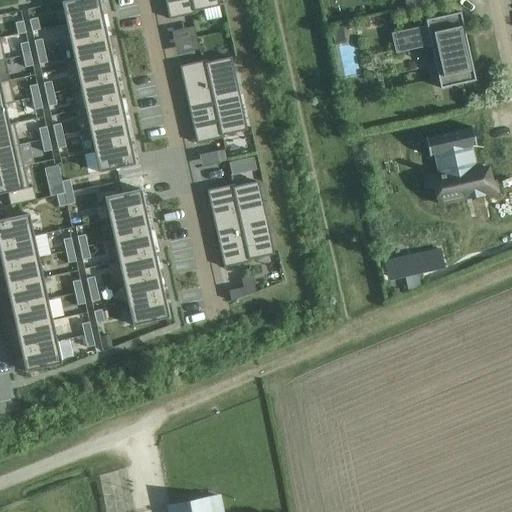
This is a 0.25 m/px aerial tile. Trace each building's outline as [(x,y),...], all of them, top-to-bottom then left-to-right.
[(99,0),(69,0),(62,2),(66,24),(103,16),(99,0)] [(218,0),(164,0),(169,19),(196,13),(196,11),(220,6),(218,0)] [(476,81),(460,12),(425,20),(426,26),(391,33),(395,53),(431,45),(440,88),(476,81)] [(103,16),(66,24),(71,45),(108,37),(103,16)] [(37,18),(29,20),(32,31),(40,30),(37,18)] [(23,21),(15,23),(18,35),(26,33),(23,21)] [(345,42),(342,26),(331,29),(334,44),(345,42)] [(108,37),(71,45),(76,66),(112,58),(108,37)] [(42,39),(34,41),(36,52),(44,51),(42,39)] [(28,42),(20,44),(22,56),(30,54),(28,42)] [(44,51),(36,52),(39,64),(47,63),(44,51)] [(30,54),(22,56),(25,68),(33,66),(30,54)] [(207,60),(179,66),(188,105),(239,93),(231,57),(207,62),(207,60)] [(112,58),(76,66),(80,87),(117,79),(112,58)] [(5,59),(0,60),(0,82),(10,80),(9,80),(5,59)] [(117,79),(80,87),(85,108),(122,100),(117,79)] [(10,80),(0,82),(0,104),(14,102),(10,80)] [(51,81),(43,83),(46,95),(54,93),(51,81)] [(37,84),(29,86),(32,98),(40,96),(37,84)] [(54,93),(46,95),(48,107),(56,105),(54,93)] [(239,93),(188,105),(197,143),(224,138),(223,135),(247,130),(239,93)] [(40,96),(32,98),(34,110),(42,108),(40,96)] [(122,100),(85,108),(90,129),(126,121),(122,100)] [(14,102),(0,104),(0,126),(14,124),(14,123),(9,124),(5,105),(15,103),(14,102)] [(126,121),(90,129),(94,150),(131,142),(126,121)] [(60,123),(52,125),(55,137),(63,135),(60,123)] [(14,124),(0,126),(0,148),(19,145),(14,124)] [(46,127),(38,128),(41,140),(49,138),(46,127)] [(471,127),(471,128),(427,138),(426,137),(425,138),(429,156),(434,155),(438,175),(427,177),(428,179),(430,187),(434,186),(438,204),(465,198),(465,199),(484,195),(484,194),(496,191),(494,181),(490,182),(487,168),(479,170),(479,167),(481,167),(480,166),(475,167),(471,146),(474,145),(475,146),(476,146),(472,127),(471,127)] [(63,135),(55,137),(58,149),(66,147),(63,135)] [(49,138),(41,140),(43,152),(51,150),(49,138)] [(131,142),(94,150),(99,173),(136,164),(131,142)] [(19,145),(0,148),(0,170),(24,166),(19,145)] [(239,161),(230,163),(232,174),(241,172),(239,161)] [(58,165),(44,168),(51,196),(56,195),(64,193),(61,181),(58,165)] [(24,166),(0,170),(0,194),(7,193),(10,205),(36,200),(33,187),(28,188),(24,166)] [(70,179),(61,181),(64,193),(72,191),(70,179)] [(234,184),(207,190),(215,229),(266,218),(258,181),(234,186),(234,184)] [(141,189),(104,197),(109,219),(146,211),(141,189)] [(72,191),(64,193),(67,205),(75,203),(72,191)] [(64,193),(56,195),(59,207),(67,205),(64,193)] [(146,211),(109,219),(114,240),(151,232),(146,211)] [(29,214),(0,220),(0,243),(34,236),(29,214)] [(159,237),(170,240),(177,219),(165,216),(159,237)] [(266,218),(215,229),(224,268),(251,262),(251,260),(274,254),(266,218)] [(151,232),(114,240),(119,262),(155,254),(151,232)] [(85,234),(77,236),(79,248),(87,246),(85,234)] [(34,236),(0,243),(0,256),(2,265),(39,257),(34,236)] [(71,238),(63,239),(65,251),(73,250),(71,238)] [(87,246),(79,248),(82,260),(90,258),(87,246)] [(440,249),(383,262),(386,262),(389,277),(410,273),(410,275),(444,267),(440,249)] [(73,250),(65,251),(68,263),(76,261),(73,250)] [(155,254),(119,262),(123,283),(160,275),(155,254)] [(39,257),(2,265),(7,286),(43,278),(39,257)] [(410,273),(404,274),(408,290),(422,287),(418,273),(410,275),(410,273)] [(160,275),(123,283),(128,304),(165,296),(160,275)] [(94,277),(86,278),(89,290),(97,289),(94,277)] [(43,278),(7,286),(11,307),(48,299),(43,278)] [(80,280),(72,282),(75,293),(83,292),(80,280)] [(97,289),(89,290),(91,302),(99,300),(97,289)] [(83,292),(75,293),(77,305),(85,303),(83,292)] [(165,296),(128,304),(133,326),(169,318),(165,296)] [(48,299),(11,307),(16,328),(53,320),(48,299)] [(101,310),(93,311),(96,323),(104,322),(101,310)] [(53,320),(16,328),(21,350),(57,341),(53,320)] [(89,322),(81,324),(84,336),(92,334),(89,322)] [(92,334),(84,336),(87,347),(95,346),(92,334)] [(109,335),(100,337),(103,349),(112,347),(109,335)] [(57,341),(21,350),(25,372),(62,363),(57,341)] [(222,511),(219,496),(168,507),(169,511),(222,511)]
